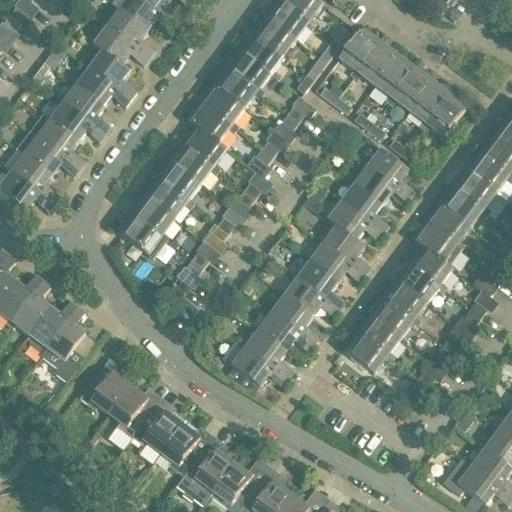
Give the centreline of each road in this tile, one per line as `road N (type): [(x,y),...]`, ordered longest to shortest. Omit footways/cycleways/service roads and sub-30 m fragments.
road 1 (residential): [(174,361),(296,196),(299,174),(341,120)]
road 2 (residential): [(242,0),(96,194),(84,235)]
road 3 (residential): [(174,361),(394,497)]
road 4 (residential): [(419,455),(511,327)]
road 5 (residential): [(84,235),(123,312),(174,361)]
road 6 (residential): [(0,101),(57,27),(57,0)]
